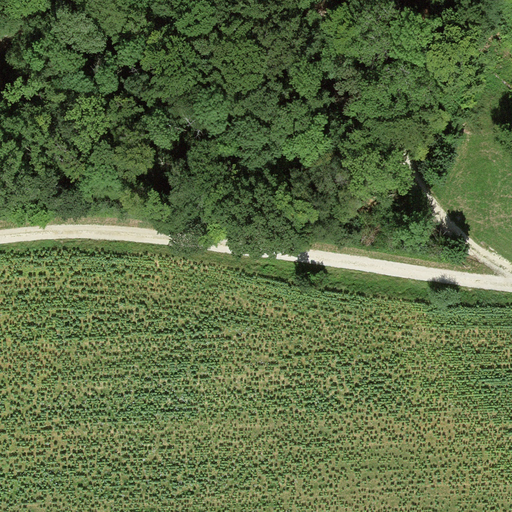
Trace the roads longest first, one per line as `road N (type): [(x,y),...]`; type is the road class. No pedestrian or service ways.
road 1 (track): [(511,281),(446,227),(345,64),(296,50),(107,57),(79,38),(76,0)]
road 2 (track): [(511,286),(136,234),(0,236)]
